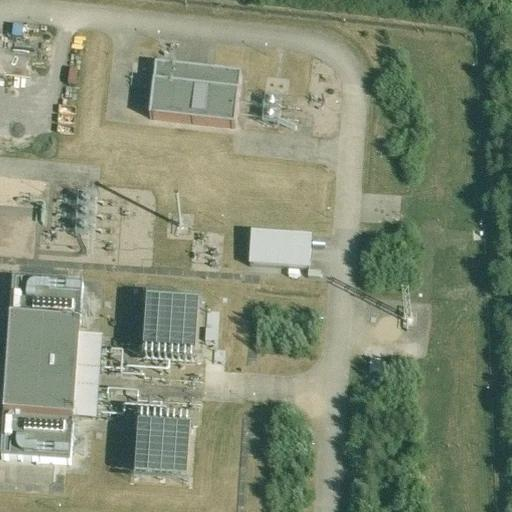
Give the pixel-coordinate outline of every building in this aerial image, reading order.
[(240,75),(157,66),(151,119),(234,128),(240,75)] [(313,238),(252,234),(249,270),(310,275),(313,238)] [(150,356),(202,361),(207,305),(154,300),(150,356)] [(82,328),(11,323),(7,423),(72,428),(82,328)] [(143,429),(143,481),(196,481),(196,429),(143,429)]
